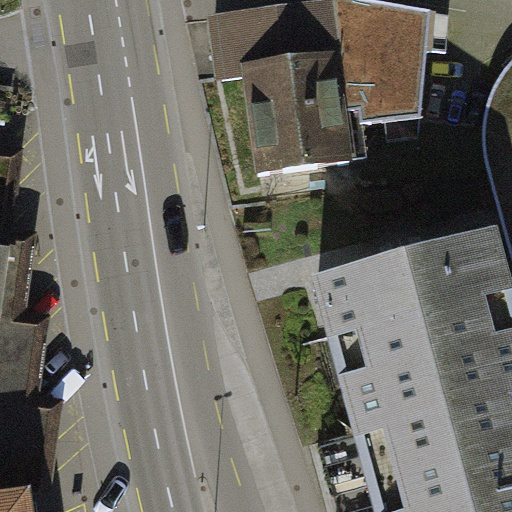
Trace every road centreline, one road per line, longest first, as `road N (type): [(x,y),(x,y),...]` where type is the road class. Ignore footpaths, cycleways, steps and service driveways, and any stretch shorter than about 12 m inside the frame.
road 1 (primary): [(107,0),(161,328)]
road 2 (primary): [(235,511),(161,328)]
road 3 (primary): [(161,328),(165,468),(175,511)]
